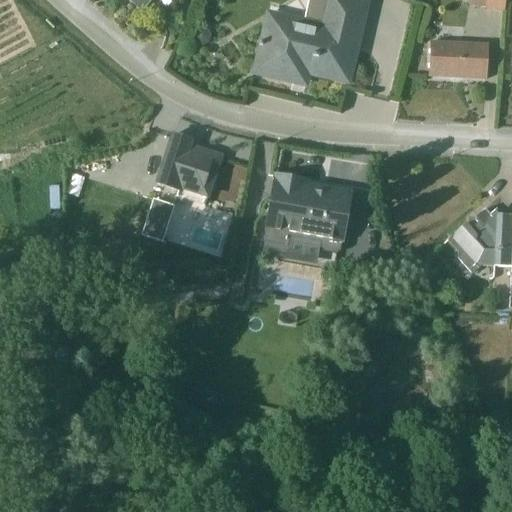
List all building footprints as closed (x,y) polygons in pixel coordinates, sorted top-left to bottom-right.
[(123,0),(140,14),(152,0),(154,0),(159,3),(162,0),(123,0)] [(248,77),(248,78),(306,91),(309,80),(349,89),(369,1),(363,0),(306,0),(302,20),(264,11),(248,77)] [(470,0),(470,7),(485,9),(484,12),(503,13),(503,0),(470,0)] [(206,32),(200,29),(194,33),(192,38),(195,44),(201,46),(206,44),(209,37),(206,32)] [(486,46),(428,43),(427,80),(485,82),(486,46)] [(187,150),(189,142),(171,137),(155,187),(176,194),(175,198),(203,206),(219,158),(199,152),(198,154),(187,150)] [(322,254),(334,255),(339,252),(340,245),(342,245),(344,229),(349,226),(351,213),(348,208),(351,192),(308,184),(308,181),(272,175),(262,231),(264,232),(262,243),(286,247),(285,254),(316,260),(317,260),(319,250),(322,254)] [(456,260),(471,275),(479,268),(511,269),(511,251),(511,217),(500,216),(495,211),(488,216),(483,211),(474,220),(466,219),(466,228),(463,228),(446,242),(456,254),(456,260)]
